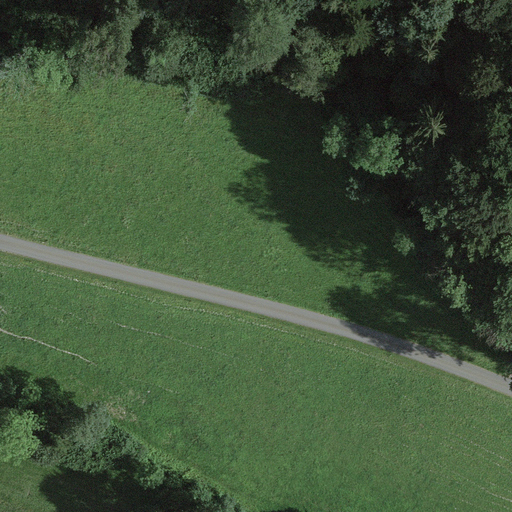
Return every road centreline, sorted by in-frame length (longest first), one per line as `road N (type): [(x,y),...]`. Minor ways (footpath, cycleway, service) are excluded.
road 1 (track): [(0,62),(96,57),(210,83),(307,91),(458,291),(511,348)]
road 2 (unclassified): [(0,245),(374,338),(511,387)]
